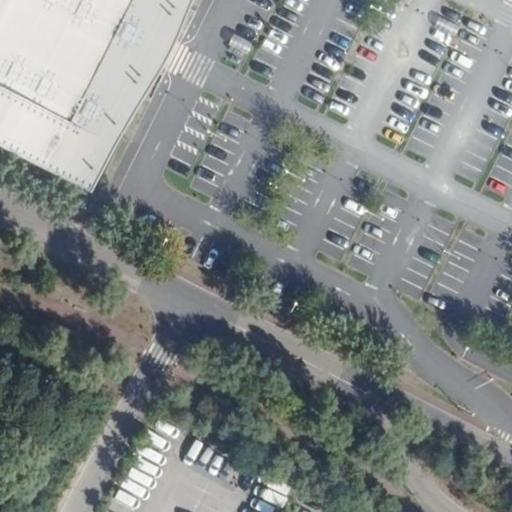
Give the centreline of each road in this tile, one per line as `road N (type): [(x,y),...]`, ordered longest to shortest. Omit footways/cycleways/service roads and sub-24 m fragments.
road 1 (unclassified): [(331,377),(0,207)]
road 2 (unclassified): [(511,457),(331,377)]
road 3 (unclassified): [(331,377),(383,422),(443,511)]
